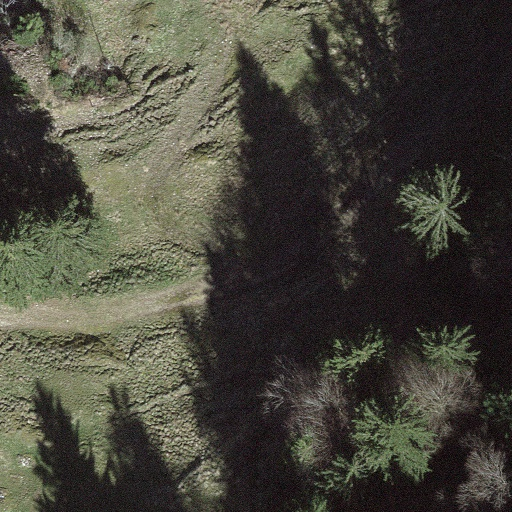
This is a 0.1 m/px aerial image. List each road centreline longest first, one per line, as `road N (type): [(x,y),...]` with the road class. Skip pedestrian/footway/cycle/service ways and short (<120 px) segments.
road 1 (track): [(0,309),(185,274),(324,210),(420,122),(471,0)]
road 2 (track): [(0,190),(241,246)]
